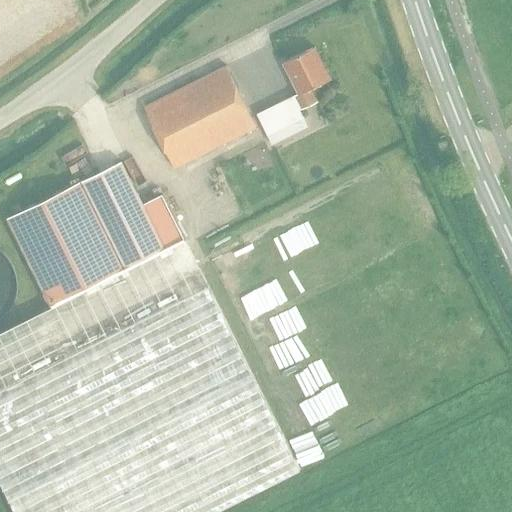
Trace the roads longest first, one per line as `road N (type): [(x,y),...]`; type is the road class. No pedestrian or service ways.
road 1 (secondary): [(511,229),(448,92),(417,0)]
road 2 (unclassified): [(0,117),(154,0)]
